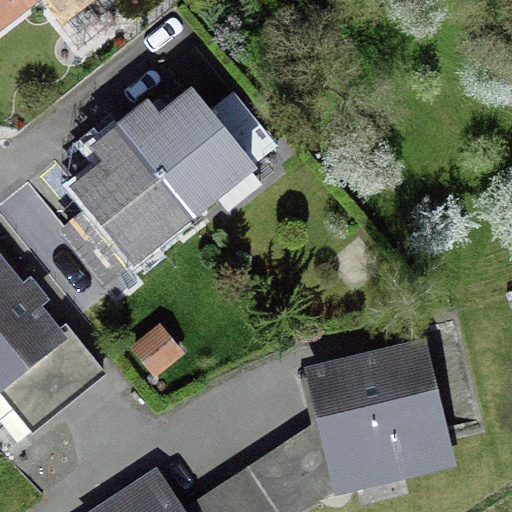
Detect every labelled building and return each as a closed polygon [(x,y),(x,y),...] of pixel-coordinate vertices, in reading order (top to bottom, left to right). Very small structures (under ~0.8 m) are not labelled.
[(37,0),(53,19),(78,0),(0,0),(0,9),(12,0),(17,0),(19,3),(22,0),(37,0)] [(245,170),(272,149),(232,98),(205,120),(187,98),(155,124),(144,110),(118,131),(180,208),(238,161),(245,170)] [(130,264),(122,254),(180,208),(118,131),(92,152),(103,165),(71,191),(89,213),(62,235),(103,285),(130,264)] [(68,348),(0,266),(0,403),(1,405),(68,348)] [(161,327),(133,349),(156,377),(183,354),(161,327)] [(436,359),(317,386),(342,497),(462,470),(436,359)] [(173,511),(161,495),(137,511),(173,511)]
